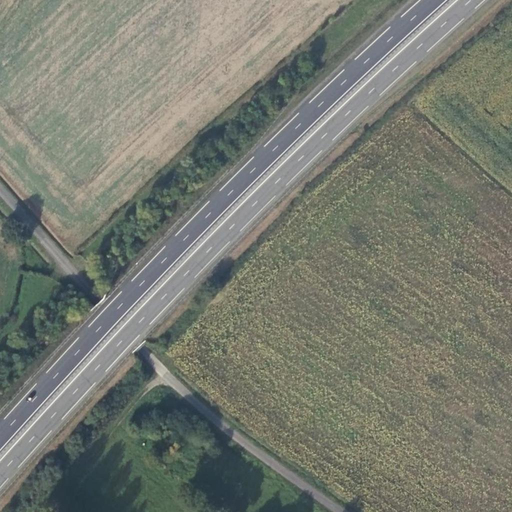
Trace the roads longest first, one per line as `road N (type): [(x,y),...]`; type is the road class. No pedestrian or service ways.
road 1 (trunk): [(0,478),(211,249),(471,0)]
road 2 (trunk): [(431,0),(311,107),(0,438)]
road 3 (unclassified): [(338,511),(168,379),(0,184)]
road 4 (track): [(157,366),(34,511)]
